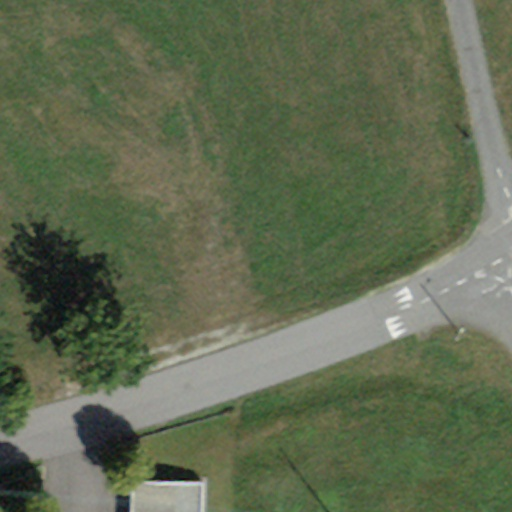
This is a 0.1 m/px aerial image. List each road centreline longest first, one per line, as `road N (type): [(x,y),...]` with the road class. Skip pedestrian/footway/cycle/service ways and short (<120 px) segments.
road 1 (unclassified): [(511,256),(214,379),(0,442)]
road 2 (unclassified): [(454,0),(511,255)]
